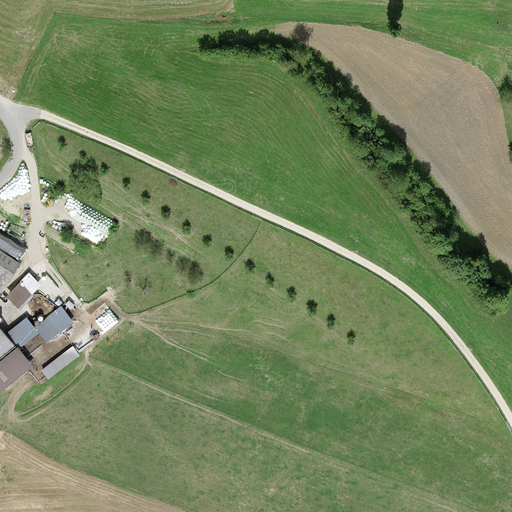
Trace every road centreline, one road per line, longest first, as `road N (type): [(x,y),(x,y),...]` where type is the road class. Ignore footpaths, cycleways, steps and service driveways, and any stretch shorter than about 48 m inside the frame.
road 1 (track): [(511,424),(443,325),(375,270),(173,172),(0,103)]
road 2 (track): [(3,115),(18,126),(30,160),(37,265)]
